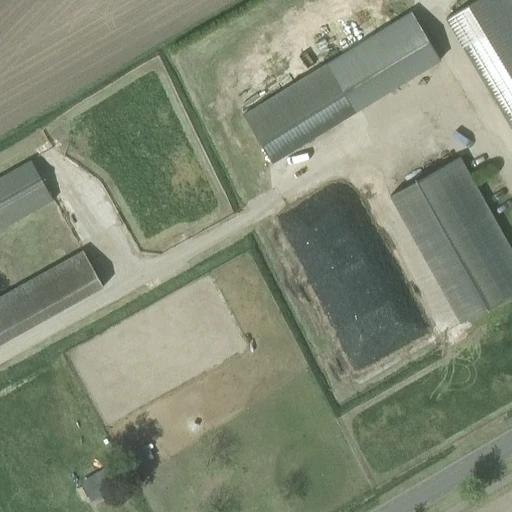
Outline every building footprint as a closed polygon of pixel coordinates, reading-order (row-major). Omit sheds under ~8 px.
[(477,0),(445,20),(511,131),(511,1),(511,0),(477,0)] [(272,164),(440,61),(410,12),(242,115),(272,164)] [(300,21),(288,27),(307,68),(319,63),(300,21)] [(279,37),(265,45),(270,55),(241,70),(256,100),(300,76),(279,37)] [(447,322),(511,294),(511,261),(466,155),(389,188),(447,322)] [(30,160),(0,177),(0,253),(63,218),(30,160)] [(0,339),(100,293),(83,255),(0,292),(0,339)] [(110,465),(80,482),(91,502),(121,485),(110,465)]
